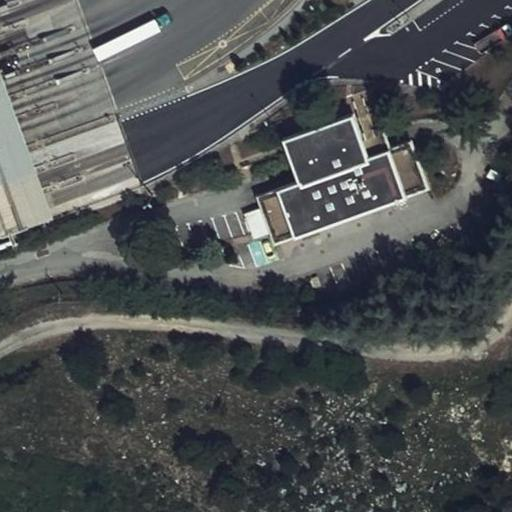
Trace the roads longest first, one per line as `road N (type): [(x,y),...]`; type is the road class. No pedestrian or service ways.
road 1 (track): [(0,353),(34,333),(88,322),(170,322),(438,352),(482,347),(511,315)]
road 2 (motorway): [(0,193),(208,116),(405,0)]
road 3 (motorway): [(0,63),(94,31),(152,0)]
